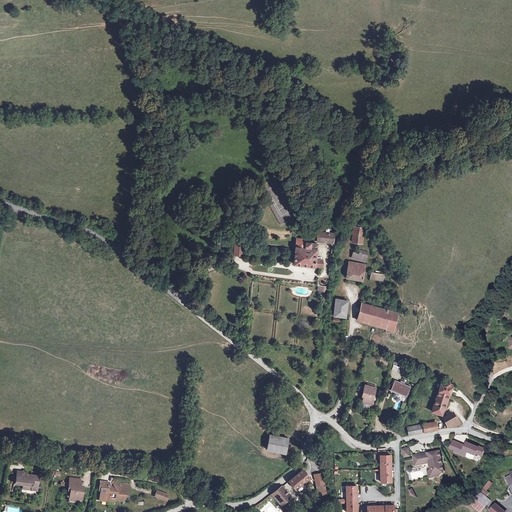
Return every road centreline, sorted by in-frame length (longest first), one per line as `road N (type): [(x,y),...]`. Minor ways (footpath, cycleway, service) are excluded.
road 1 (unclassified): [(0,201),(88,232),(121,253),(317,414)]
road 2 (residential): [(317,414),(360,444),(458,430),(511,442)]
road 3 (residential): [(193,500),(176,484),(0,453)]
road 4 (residential): [(193,500),(260,495),(294,470),(317,414)]
